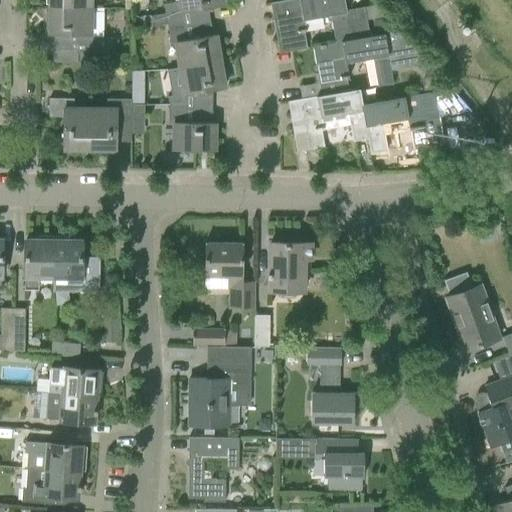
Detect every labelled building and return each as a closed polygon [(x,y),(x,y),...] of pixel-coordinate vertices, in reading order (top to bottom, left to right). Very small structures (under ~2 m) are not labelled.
[(49,0),(49,8),(90,8),(89,0),(49,0)] [(179,0),(180,1),(163,4),(167,25),(185,21),(185,26),(186,25),(198,23),(198,19),(207,18),(205,8),(221,5),(221,3),(225,2),(224,0),(179,0)] [(345,13),(345,10),(343,0),(287,0),(270,3),(278,53),(306,49),(301,21),(329,16),(334,43),(334,44),(350,41),(350,40),(368,37),(363,9),(345,13)] [(90,8),(49,8),(49,35),(76,35),(76,53),(86,53),(90,53),(100,53),(107,36),(89,36),(90,8)] [(185,21),(167,25),(170,44),(175,43),(181,68),(220,61),(214,35),(188,40),(186,25),(185,26),(185,21)] [(383,34),(389,33),(387,21),(372,24),(374,36),(383,34)] [(334,43),(332,43),(312,46),(320,96),(321,97),(347,92),(347,91),(342,65),(371,60),(376,87),(392,85),(389,68),(407,65),(408,70),(410,70),(409,68),(419,57),(420,58),(421,57),(409,45),(398,32),(389,33),(383,34),(374,36),(368,37),(350,40),(350,41),(334,44),(334,43)] [(86,53),(76,53),(76,63),(86,63),(86,53)] [(220,61),(181,68),(184,84),(169,88),(168,105),(187,105),(187,101),(195,101),(197,98),(197,93),(226,88),(220,61)] [(421,84),(423,92),(441,89),(443,84),(430,70),(424,76),(421,84)] [(321,97),(320,96),(287,102),(296,152),(324,147),(319,118),(347,114),(352,142),(367,139),(361,105),(362,105),(359,89),(347,91),(347,92),(321,97)] [(433,93),(362,105),(361,105),(367,139),(369,154),(385,152),(380,123),(408,118),(413,147),(441,142),(433,93)] [(49,99),(48,117),(62,117),(62,149),(89,149),(89,108),(73,108),(73,99),(69,99),(49,99)] [(89,108),(89,149),(116,149),(116,142),(116,129),(130,129),(130,117),(130,104),(130,99),(106,99),(106,108),(89,108)] [(130,104),(130,117),(143,117),(143,104),(130,104)] [(187,105),(168,105),(168,124),(173,124),(173,150),(213,151),(214,123),(187,123),(187,105)] [(25,240),(24,260),(24,290),(38,290),(38,278),(52,278),(53,237),(38,236),(38,240),(25,240)] [(68,237),(53,237),(52,278),(67,278),(67,290),(97,291),(97,292),(98,292),(99,257),(87,257),(87,260),(81,260),(81,241),(68,241),(68,237)] [(204,243),(204,276),(224,277),(224,290),(227,290),(227,309),(254,308),(254,282),(242,282),(242,263),(242,243),(204,243)] [(269,243),(269,286),(303,287),(303,259),(310,259),(310,244),(269,243)] [(499,338),(486,304),(479,286),(445,298),(464,351),(499,338)] [(0,308),(0,323),(0,349),(12,351),(12,309),(0,308)] [(25,309),(12,309),(12,351),(24,352),(25,309)] [(254,315),(253,347),(268,347),(268,316),(254,315)] [(212,345),(223,345),(223,329),(192,329),(192,345),(212,345)] [(234,330),(223,329),(223,345),(234,345),(234,330)] [(117,343),(116,330),(102,331),(103,344),(117,343)] [(511,354),(511,333),(503,336),(510,355),(511,354)] [(51,353),(78,355),(79,344),(52,343),(51,353)] [(188,425),(229,426),(229,406),(249,407),(249,348),(206,347),(206,348),(214,348),(214,363),(206,363),(206,364),(214,364),(214,379),(189,379),(188,425)] [(340,348),(320,348),(306,348),(306,364),(319,364),(319,393),(310,393),(310,423),(353,423),(353,408),(360,408),(360,393),(338,393),(338,387),(333,387),(333,384),(331,384),(331,364),(340,364),(340,348)] [(50,367),(48,393),(96,397),(97,370),(50,367)] [(511,376),(502,380),(483,387),(485,393),(475,397),(480,411),(477,413),(489,448),(511,439),(511,419),(510,419),(505,407),(511,404),(511,376)] [(48,393),(47,408),(46,419),(94,423),(96,397),(48,393)] [(188,437),(187,498),(203,499),(203,502),(224,502),(225,480),(202,480),(203,458),(224,459),(223,469),(238,470),(238,439),(208,438),(188,437)] [(351,439),(314,439),(275,439),(275,458),(276,458),(276,455),(314,455),(314,459),(323,459),(322,477),(339,477),(339,489),(360,489),(361,477),(362,477),(363,454),(351,453),(351,439)] [(252,453),(259,446),(253,440),(246,447),(252,453)] [(81,446),(61,444),(25,442),(24,453),(27,454),(26,468),(79,472),(81,446)] [(79,472),(26,468),(23,468),(23,469),(26,469),(25,488),(22,488),(21,502),(65,505),(65,498),(77,498),(79,472)] [(511,511),(511,484),(503,488),(508,500),(493,505),(495,511),(511,511)]
